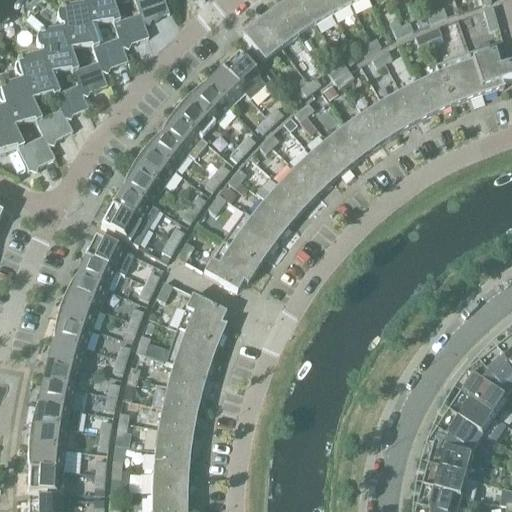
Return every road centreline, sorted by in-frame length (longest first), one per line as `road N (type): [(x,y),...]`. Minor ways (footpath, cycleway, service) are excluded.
road 1 (residential): [(236,511),(249,413),(291,306),(349,233),(435,169),(511,136)]
road 2 (residential): [(53,214),(123,106),(234,0)]
road 3 (residential): [(386,511),(403,432),(427,386),(471,329),(511,298)]
road 4 (residential): [(0,356),(53,214)]
